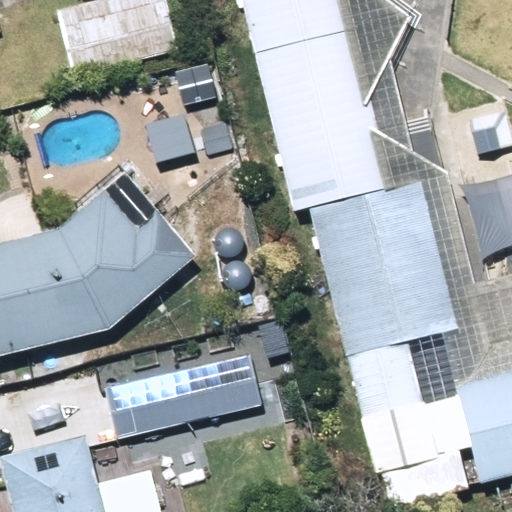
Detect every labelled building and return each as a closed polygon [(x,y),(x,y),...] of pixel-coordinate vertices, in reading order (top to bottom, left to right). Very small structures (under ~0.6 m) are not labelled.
[(161,0),(57,28),(74,89),(177,63),(161,0)] [(235,0),(292,230),(311,224),(363,435),(457,412),(479,501),(511,493),(511,285),(473,295),(448,191),(417,198),(368,0),(235,0)] [(214,109),(210,78),(181,82),(185,113),(214,109)] [(124,192),(59,248),(0,264),(0,378),(107,348),(195,272),(124,192)] [(274,321),(266,293),(230,301),(238,330),(274,321)] [(99,511),(99,510),(119,504),(106,454),(262,412),(250,365),(33,421),(45,466),(0,477),(0,485),(7,511),(99,511)]
